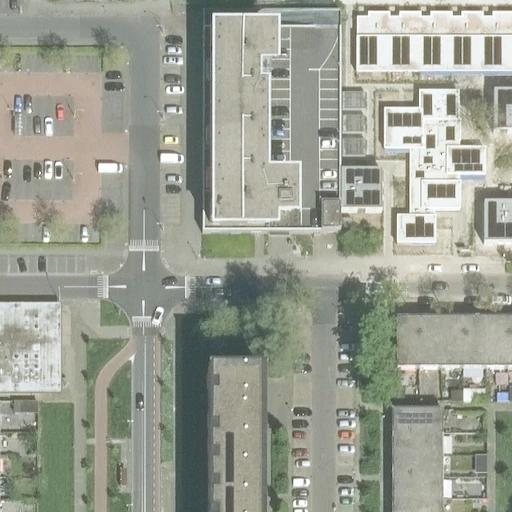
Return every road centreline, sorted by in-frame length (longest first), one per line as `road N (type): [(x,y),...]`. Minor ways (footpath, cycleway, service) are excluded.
road 1 (residential): [(144,287),(144,28),(0,28)]
road 2 (tertiary): [(141,511),(144,287)]
road 3 (residential): [(323,511),(323,287)]
road 4 (unclassified): [(511,285),(323,287)]
road 5 (unclassified): [(323,287),(144,287)]
road 6 (tertiary): [(0,287),(144,287)]
